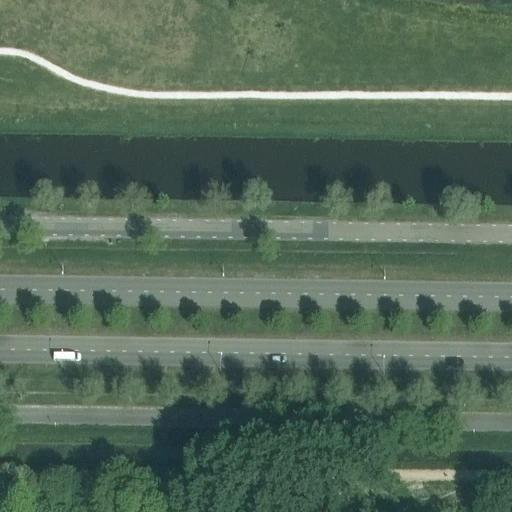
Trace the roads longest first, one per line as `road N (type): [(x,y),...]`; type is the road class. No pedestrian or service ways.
road 1 (trunk): [(511,298),(0,289)]
road 2 (tertiary): [(511,235),(0,227)]
road 3 (trunk): [(0,349),(511,357)]
